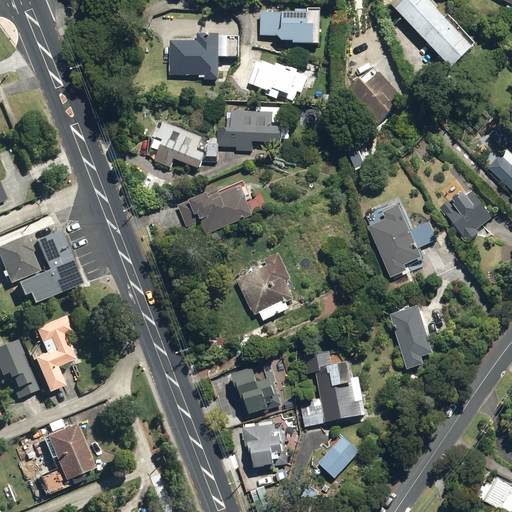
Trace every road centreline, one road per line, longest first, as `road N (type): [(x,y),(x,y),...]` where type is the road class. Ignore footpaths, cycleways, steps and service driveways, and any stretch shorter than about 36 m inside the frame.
road 1 (secondary): [(222,511),(24,0)]
road 2 (residential): [(511,340),(393,511)]
road 3 (unknown): [(511,203),(463,163),(439,127),(406,44)]
